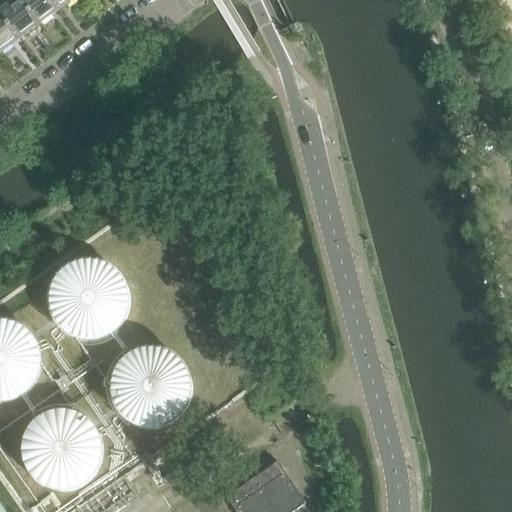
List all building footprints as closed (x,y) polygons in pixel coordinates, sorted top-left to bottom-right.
[(40,26),(20,0),(15,0),(4,9),(0,3),(0,14),(20,41),(40,26)] [(20,0),(40,26),(60,11),(51,0),(20,0)] [(74,0),(51,0),(60,11),(74,0)] [(0,55),(20,41),(0,14),(0,55)] [(298,24),(290,28),(293,35),(301,31),(298,24)] [(128,310),(128,302),(128,295),(125,288),(122,281),(117,275),(111,270),(105,267),(97,265),(90,264),(82,265),(75,267),(69,270),(63,275),(58,281),(54,288),(52,295),(51,302),(52,310),(54,317),(58,324),(63,330),(68,334),(75,338),(82,340),(90,341),(97,340),(105,338),(111,334),(117,330),(122,324),(125,317),(128,310)] [(43,368),(44,360),(43,352),(40,344),(37,337),(31,331),(25,326),(18,322),(10,320),(2,319),(0,319),(0,400),(2,401),(10,400),(18,398),(25,394),(32,389),(37,383),(40,376),(43,368)] [(193,398),(194,390),(193,381),(191,373),(187,366),(181,360),(175,354),(167,350),(159,348),(151,347),(143,348),(135,350),(127,354),(121,360),(115,366),(111,373),(109,381),(108,390),(109,398),(112,406),(115,413),(121,420),(127,425),(135,429),(143,432),(151,432),(159,432),(167,429),(175,425),(181,420),(187,413),(191,406),(193,398)] [(101,461),(102,452),(101,444),(99,436),(95,429),(90,423),(83,418),(76,414),(68,412),(60,411),(52,412),(44,414),(37,418),(31,423),(26,429),(22,437),(19,444),(19,452),(19,461),(22,468),(26,476),(31,482),(37,487),(44,491),(52,493),(60,494),(68,493),(76,491),(84,487),(90,482),(95,476),(99,468),(101,461)] [(227,499),(234,510),(233,510),(234,511),(235,511),(296,511),(307,505),(278,463),(227,499)]
